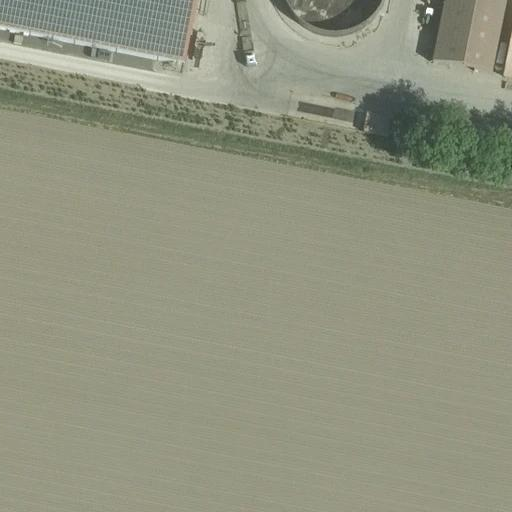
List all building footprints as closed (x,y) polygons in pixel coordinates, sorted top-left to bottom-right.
[(0,0),(0,30),(179,66),(191,0),(0,0)] [(353,26),(357,0),(265,0),(263,8),(353,26)] [(444,0),(432,65),(491,76),(505,0),(444,0)] [(511,34),(503,79),(511,80),(511,34)] [(390,120),(366,115),(362,134),(386,139),(390,120)] [(511,138),(471,130),(468,144),(511,152),(511,138)]
